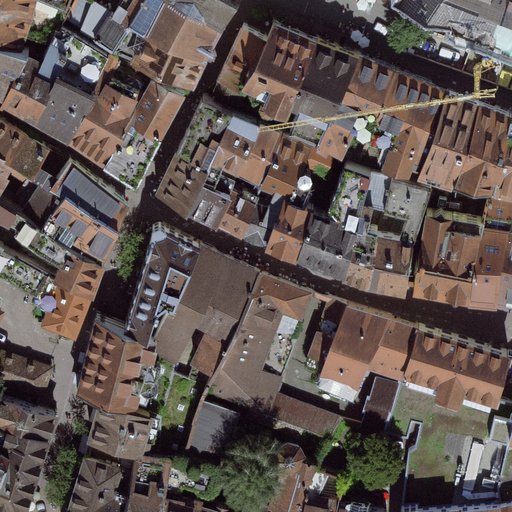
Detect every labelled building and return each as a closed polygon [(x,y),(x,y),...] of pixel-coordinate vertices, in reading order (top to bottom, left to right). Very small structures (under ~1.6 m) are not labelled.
[(69,1),(67,0),(0,0),(0,37),(19,44),(24,33),(48,42),(57,25),(61,27),(63,24),(60,22),(69,1)] [(91,0),(73,0),(72,2),(65,17),(81,26),(91,0)] [(227,0),(143,0),(142,2),(128,25),(127,27),(156,42),(161,32),(175,8),(190,16),(179,40),(203,50),(227,0)] [(511,0),(402,0),(402,1),(511,45),(511,0)] [(99,36),(117,44),(127,27),(128,25),(111,17),(99,36)] [(268,35),(246,78),(267,88),(256,111),(278,119),(289,96),(319,36),(285,21),(276,18),(268,35)] [(243,85),(246,78),(268,35),(242,22),(209,88),(241,104),(247,87),(243,85)] [(36,113),(67,132),(108,49),(63,24),(61,27),(57,25),(48,42),(44,52),(42,56),(58,64),(36,113)] [(189,78),(203,50),(179,40),(161,32),(156,42),(127,27),(117,44),(189,78)] [(360,52),(319,36),(289,96),(302,103),(292,125),(320,137),(360,52)] [(44,52),(22,45),(19,44),(0,37),(0,95),(36,113),(58,64),(42,56),(44,52)] [(108,49),(67,132),(103,156),(151,72),(108,49)] [(371,56),(360,52),(320,137),(343,150),(355,124),(371,131),(372,129),(399,67),(371,56)] [(440,84),(399,67),(372,129),(397,141),(386,165),(409,170),(440,84)] [(151,72),(103,156),(136,176),(185,88),(167,79),(169,75),(154,68),(151,72)] [(480,100),(440,84),(409,170),(454,178),(480,100)] [(205,94),(177,146),(210,162),(238,109),(205,94)] [(511,115),(511,111),(480,100),(454,178),(494,185),(511,115)] [(188,204),(217,217),(231,186),(240,165),(262,119),(238,109),(210,162),(188,204)] [(511,115),(494,185),(511,187),(511,115)] [(0,150),(10,157),(23,166),(34,172),(48,146),(0,116),(0,150)] [(285,130),(262,119),(240,165),(264,177),(285,130)] [(285,130),(264,177),(271,181),(292,189),(298,175),(303,163),(312,142),(285,130)] [(337,153),(312,142),(303,163),(326,173),(330,162),(333,163),(337,153)] [(69,158),(48,146),(34,172),(44,179),(29,201),(19,195),(16,200),(25,207),(44,219),(47,214),(64,186),(54,179),(69,158)] [(188,204),(210,162),(177,146),(156,188),(188,204)] [(0,150),(0,174),(10,157),(0,150)] [(128,197),(69,158),(54,179),(64,186),(122,219),(128,197)] [(323,264),(345,271),(359,225),(366,198),(372,167),(349,160),(333,204),(341,215),(340,218),(323,264)] [(5,193),(16,200),(19,195),(34,172),(23,166),(5,193)] [(394,171),(372,167),(366,198),(386,204),(394,171)] [(434,180),(394,171),(386,204),(407,211),(403,223),(417,225),(421,217),(434,180)] [(269,242),(297,254),(314,208),(315,205),(300,201),(310,178),(298,175),(292,189),(287,193),(269,242)] [(493,190),(434,180),(421,217),(428,218),(427,223),(440,227),(441,221),(454,218),(457,201),(473,203),(466,231),(483,234),(484,231),(488,212),(493,190)] [(244,230),(269,242),(287,193),(292,189),(271,181),(261,205),(255,202),(244,230)] [(107,250),(122,219),(64,186),(47,214),(58,221),(64,211),(81,219),(76,232),(107,250)] [(217,217),(244,230),(255,202),(256,199),(231,186),(217,217)] [(0,208),(17,217),(25,207),(16,200),(5,193),(0,190),(0,208)] [(511,193),(493,190),(488,212),(511,216),(511,193)] [(30,234),(66,258),(60,275),(93,289),(106,256),(44,219),(25,207),(17,217),(13,220),(30,234)] [(297,254),(323,264),(340,218),(314,208),(297,254)] [(201,241),(158,218),(126,327),(154,335),(201,241)] [(398,284),(408,286),(417,225),(403,223),(401,235),(378,229),(367,278),(398,284)] [(417,285),(470,294),(483,234),(466,231),(440,227),(427,223),(417,285)] [(345,271),(367,278),(378,229),(359,225),(345,271)] [(470,294),(499,299),(511,236),(484,231),(483,234),(470,294)] [(499,299),(511,301),(511,236),(499,299)] [(0,265),(37,291),(51,268),(0,239),(0,265)] [(264,270),(201,241),(154,335),(150,341),(156,345),(179,355),(196,320),(211,326),(203,348),(222,355),(264,270)] [(77,333),(93,289),(60,275),(51,268),(37,291),(33,297),(49,306),(45,322),(77,333)] [(312,288),(264,270),(222,355),(210,387),(242,400),(243,397),(272,410),(278,396),(283,384),(279,383),(293,346),(290,344),(297,326),(300,327),(301,322),(299,321),(300,316),(303,317),(305,312),(303,311),(309,294),(312,288)] [(391,316),(312,288),(309,294),(312,295),(313,294),(333,301),(347,306),(322,370),(317,368),(311,383),(323,388),(327,382),(348,390),(346,396),(357,400),(363,389),(358,386),(363,376),(369,379),(373,371),(367,368),(373,357),(377,359),(383,349),(378,346),(382,336),(390,339),(393,331),(385,328),(391,316)] [(333,301),(308,365),(317,368),(322,370),(347,306),(333,301)] [(418,323),(391,316),(385,328),(393,331),(390,339),(382,336),(378,346),(383,349),(377,359),(405,368),(418,323)] [(126,327),(99,319),(77,387),(105,395),(163,414),(164,408),(168,392),(141,380),(151,356),(156,345),(150,341),(154,335),(126,327)] [(511,345),(418,323),(405,368),(440,378),(438,389),(460,395),(464,385),(497,395),(511,345)] [(203,348),(194,378),(210,387),(222,355),(203,348)] [(0,379),(43,395),(52,368),(0,350),(0,379)] [(151,356),(141,380),(168,392),(176,365),(151,356)] [(361,422),(386,430),(402,379),(378,372),(372,388),(369,388),(364,405),(367,407),(361,422)] [(194,378),(180,413),(173,437),(191,442),(207,395),(210,387),(194,378)] [(511,400),(497,395),(464,385),(460,395),(438,389),(402,379),(386,430),(413,437),(509,443),(511,443),(511,400)] [(0,418),(54,438),(63,410),(3,392),(0,400),(0,418)] [(163,414),(105,395),(94,433),(140,449),(160,452),(162,434),(163,414)] [(238,407),(207,395),(191,442),(185,458),(218,463),(238,407)] [(331,437),(341,418),(313,408),(312,411),(278,396),(272,410),(331,437)] [(180,413),(164,408),(163,414),(162,434),(173,437),(180,413)] [(0,486),(0,502),(23,511),(29,511),(54,438),(0,418),(0,426),(1,427),(0,431),(0,433),(6,437),(4,440),(18,446),(0,486)] [(94,433),(88,452),(121,464),(121,454),(134,459),(140,449),(94,433)] [(173,457),(157,511),(198,511),(200,505),(201,499),(207,500),(218,463),(185,458),(191,442),(173,437),(162,434),(160,452),(173,457)] [(509,443),(413,437),(402,511),(504,511),(500,475),(509,443)] [(0,486),(18,446),(4,440),(0,438),(0,486)] [(198,511),(297,511),(305,489),(320,460),(304,456),(304,450),(298,444),(289,442),(281,446),(277,457),(282,465),(287,467),(276,506),(252,499),(249,510),(216,500),(213,508),(200,505),(198,511)] [(511,511),(511,443),(509,443),(500,475),(504,511),(511,511)] [(125,496),(120,511),(157,511),(173,457),(160,452),(140,449),(134,459),(125,496)] [(121,464),(88,452),(69,511),(120,511),(125,496),(113,492),(121,464)] [(343,470),(320,460),(305,489),(337,498),(343,470)] [(305,489),(297,511),(334,511),(337,498),(305,489)] [(337,498),(334,511),(387,511),(388,509),(337,498)]
